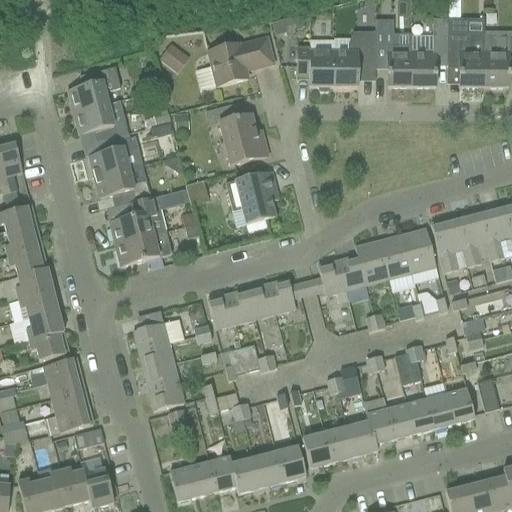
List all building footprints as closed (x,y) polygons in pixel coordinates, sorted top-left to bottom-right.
[(410,57),(410,92),(434,92),(435,72),(435,66),(447,66),(447,38),(447,23),(432,23),(432,40),(432,57),(410,57)] [(276,26),(270,28),(274,39),(287,36),(284,24),(276,26)] [(410,57),(410,55),(411,49),(392,49),(392,24),(374,24),(374,36),(374,64),(375,64),(387,64),(386,91),(410,92),(410,57)] [(332,91),(357,91),(357,77),(375,77),(375,64),(374,64),(374,36),(353,36),(348,48),(348,56),(333,56),(332,91)] [(458,92),(482,92),(482,56),(482,38),(447,38),(447,66),(459,66),(458,92)] [(482,56),(482,92),(508,92),(508,66),(509,38),(483,38),(482,38),(482,56)] [(238,48),(207,56),(211,71),(216,91),(247,83),(244,72),(250,70),(251,73),(273,68),(266,42),(239,49),(238,48)] [(319,96),(327,96),(329,91),(332,91),(333,56),(333,45),(309,45),(309,51),(296,51),(296,57),(296,77),(308,77),(308,91),(317,91),(319,96)] [(170,48),(158,63),(170,73),(182,57),(170,48)] [(67,95),(72,117),(107,108),(104,96),(120,92),(114,71),(79,80),(82,91),(67,95)] [(148,84),(145,89),(147,97),(159,94),(156,82),(148,84)] [(145,124),(147,133),(149,132),(169,127),(160,95),(153,97),(156,109),(149,111),(152,119),(158,118),(159,120),(145,124)] [(98,134),(101,144),(101,145),(128,138),(125,125),(119,105),(107,108),(72,117),(78,139),(98,134)] [(187,118),(173,118),(174,134),(188,133),(187,118)] [(223,147),(229,170),(267,160),(262,141),(256,142),(250,119),(218,127),(223,147)] [(169,127),(149,132),(152,141),(171,136),(169,127)] [(88,161),(93,182),(128,173),(142,170),(138,155),(134,141),(129,142),(128,138),(101,145),(101,144),(96,146),(99,158),(88,161)] [(0,147),(0,162),(5,181),(22,177),(13,144),(0,147)] [(111,201),(113,212),(128,209),(137,206),(135,202),(149,198),(145,184),(132,188),(128,173),(93,182),(99,204),(111,201)] [(231,216),(235,232),(245,229),(275,222),(271,205),(278,204),(271,176),(251,181),(233,185),(225,188),(232,216),(231,216)] [(157,201),(159,212),(160,214),(162,213),(183,207),(185,207),(188,206),(185,194),(177,196),(157,201)] [(9,198),(12,208),(18,207),(15,196),(9,198)] [(2,200),(5,210),(12,208),(9,198),(2,200)] [(109,227),(114,249),(165,236),(157,201),(137,206),(128,209),(131,221),(109,227)] [(508,243),(511,257),(511,206),(500,210),(508,243)] [(0,229),(3,229),(6,239),(36,232),(30,210),(0,217),(0,229)] [(477,216),(490,266),(504,262),(499,245),(508,243),(500,210),(477,216)] [(462,255),(467,272),(481,268),(476,251),(485,249),(477,216),(454,222),(462,255)] [(192,217),(181,220),(184,231),(196,228),(192,217)] [(439,261),(443,278),(457,274),(453,257),(462,255),(454,222),(430,228),(438,261),(439,261)] [(184,231),(187,243),(199,240),(196,228),(184,231)] [(4,251),(7,262),(41,253),(36,232),(6,239),(9,250),(4,251)] [(425,233),(402,239),(412,278),(415,288),(437,282),(425,233)] [(114,249),(120,272),(171,258),(165,236),(114,249)] [(381,245),(391,283),(412,278),(402,239),(381,245)] [(359,250),(369,289),(391,283),(381,245),(359,250)] [(339,264),(347,294),(369,289),(359,250),(354,251),(356,260),(339,264)] [(14,271),(17,281),(47,274),(41,253),(7,262),(9,272),(14,271)] [(323,296),(324,300),(347,294),(339,264),(317,270),(320,283),(312,285),(315,298),(323,296)] [(508,270),(491,275),(494,286),(494,288),(511,283),(508,270)] [(15,293),(17,303),(52,295),(47,274),(17,281),(20,292),(15,293)] [(482,278),(471,281),(473,291),(485,288),(482,278)] [(266,289),(274,319),(294,313),(292,304),(300,302),(297,289),(289,291),(287,283),(266,289)] [(456,283),(445,286),(449,299),(460,296),(456,283)] [(247,294),(254,324),(274,319),(266,289),(247,294)] [(227,299),(235,329),(254,324),(247,294),(227,299)] [(25,313),(28,323),(57,315),(52,295),(17,303),(20,314),(25,313)] [(207,304),(214,334),(235,329),(227,299),(207,304)] [(443,302),(435,304),(439,318),(446,316),(443,302)] [(451,308),(452,315),(467,312),(465,304),(451,308)] [(418,309),(411,310),(414,321),(415,324),(422,323),(419,309),(418,309)] [(25,335),(28,345),(63,336),(57,315),(28,323),(30,334),(25,335)] [(365,322),(368,336),(384,333),(380,319),(365,322)] [(177,324),(132,335),(137,355),(168,348),(182,344),(177,324)] [(193,333),(195,341),(209,337),(207,330),(193,333)] [(36,355),(39,366),(68,358),(63,336),(28,345),(31,356),(36,355)] [(465,340),(467,349),(481,345),(479,336),(465,340)] [(195,341),(197,349),(211,345),(209,337),(195,341)] [(444,344),(448,358),(456,356),(452,342),(444,344)] [(467,349),(469,355),(483,352),(481,345),(467,349)] [(137,355),(142,375),(173,367),(168,348),(137,355)] [(259,373),(260,377),(268,375),(264,361),(256,363),(253,349),(241,352),(247,376),(259,373)] [(420,350),(412,352),(416,366),(423,364),(420,350)] [(224,372),(227,386),(235,384),(234,380),(247,376),(241,352),(228,356),(232,370),(224,372)] [(393,361),(397,380),(400,390),(420,384),(416,366),(412,352),(404,354),(405,358),(393,361)] [(201,361),(203,369),(217,365),(215,357),(201,361)] [(264,361),(268,375),(275,374),(271,359),(264,361)] [(380,360),(365,364),(366,368),(368,378),(376,376),(384,374),(381,364),(380,360)] [(75,362),(28,374),(33,392),(47,388),(80,379),(75,362)] [(142,375),(148,395),(178,387),(173,367),(142,375)] [(460,371),(462,378),(476,375),(474,368),(460,371)] [(47,388),(51,404),(84,395),(80,379),(47,388)] [(345,395),(341,381),(333,383),(337,397),(345,395)] [(333,383),(326,385),(329,399),(337,397),(333,383)] [(491,383),(477,387),(480,398),(494,394),(491,383)] [(148,395),(153,415),(183,408),(178,387),(148,395)] [(203,391),(210,419),(217,417),(216,415),(220,414),(217,402),(213,402),(210,389),(203,391)] [(3,395),(4,402),(15,399),(14,392),(3,395)] [(444,399),(452,429),(473,424),(465,393),(444,399)] [(51,404),(55,420),(88,412),(84,395),(51,404)] [(297,395),(289,397),(293,411),(300,409),(299,403),(297,395)] [(400,397),(411,440),(431,434),(423,404),(406,409),(402,396),(400,397)] [(235,397),(217,402),(220,414),(231,412),(235,426),(242,424),(238,410),(235,397)] [(379,403),(390,445),(411,440),(400,397),(379,403)] [(263,408),(268,428),(282,425),(281,418),(288,416),(283,398),(275,400),(276,404),(263,408)] [(423,404),(431,434),(452,429),(444,399),(423,404)] [(363,427),(371,457),(376,456),(374,449),(390,445),(379,403),(363,407),(367,419),(365,419),(367,426),(363,427)] [(241,409),(238,410),(242,424),(243,423),(244,423),(249,422),(250,422),(247,412),(246,408),(241,409)] [(55,420),(60,437),(92,429),(88,412),(55,420)] [(168,418),(171,432),(186,429),(183,415),(168,418)] [(11,428),(13,434),(24,432),(22,425),(11,428)] [(343,432),(351,466),(362,463),(361,460),(371,457),(363,427),(343,432)] [(0,430),(2,437),(13,434),(11,428),(0,430)] [(322,438),(330,468),(346,464),(347,467),(351,466),(343,432),(322,438)] [(99,433),(74,439),(77,453),(103,447),(99,433)] [(301,443),(309,476),(318,474),(317,471),(330,468),(322,438),(301,443)] [(42,443),(31,446),(33,456),(44,453),(42,443)] [(64,444),(54,447),(57,456),(67,453),(64,444)] [(3,449),(2,460),(14,461),(14,449),(3,449)] [(275,457),(283,487),(296,483),(297,486),(305,484),(297,451),(275,457)] [(254,462),(263,495),(268,494),(267,491),(283,487),(275,457),(254,462)] [(235,491),(237,498),(241,497),(233,467),(231,468),(229,461),(211,466),(218,496),(235,491)] [(252,495),(253,498),(263,495),(254,462),(233,467),(241,497),(252,495)] [(190,471),(198,501),(218,496),(211,466),(190,471)] [(168,477),(176,507),(198,501),(190,471),(168,477)] [(59,475),(68,510),(88,505),(88,504),(83,484),(84,483),(81,475),(70,478),(69,473),(59,475)] [(88,505),(89,511),(94,511),(112,508),(103,473),(92,476),(94,481),(84,483),(83,484),(88,504),(88,505)] [(487,485),(493,511),(508,511),(511,511),(511,509),(511,504),(511,503),(511,497),(506,473),(502,474),(504,481),(487,485)] [(39,486),(45,511),(59,511),(68,510),(59,475),(48,478),(50,483),(39,486)] [(16,486),(22,511),(45,511),(39,486),(29,488),(27,483),(16,486)] [(466,491),(471,511),(493,511),(487,485),(466,491)] [(6,511),(8,490),(0,489),(0,511),(6,511)] [(444,496),(448,511),(471,511),(466,491),(444,496)]
